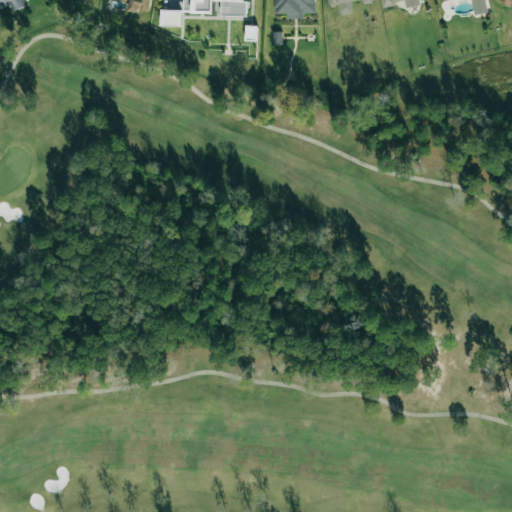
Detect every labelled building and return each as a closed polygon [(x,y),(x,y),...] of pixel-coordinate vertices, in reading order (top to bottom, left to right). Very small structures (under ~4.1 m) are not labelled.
[(0,0),(0,7),(10,4),(13,11),(28,6),(25,0),(0,0)] [(149,13),(151,0),(117,0),(117,2),(128,4),(127,10),(149,13)] [(183,0),(184,13),(213,14),(213,1),(221,1),(221,16),(245,17),(246,0),(183,0)] [(316,14),(315,0),(273,0),(274,14),(287,14),(287,19),(304,19),(303,14),(316,14)] [(326,0),(328,8),(337,6),(339,16),(353,13),(351,2),(362,0),(363,5),(374,3),(373,0),(326,0)] [(381,0),(383,7),(404,3),(405,8),(420,6),(419,0),(381,0)] [(160,26),(181,27),(181,11),(160,10),(160,26)]
